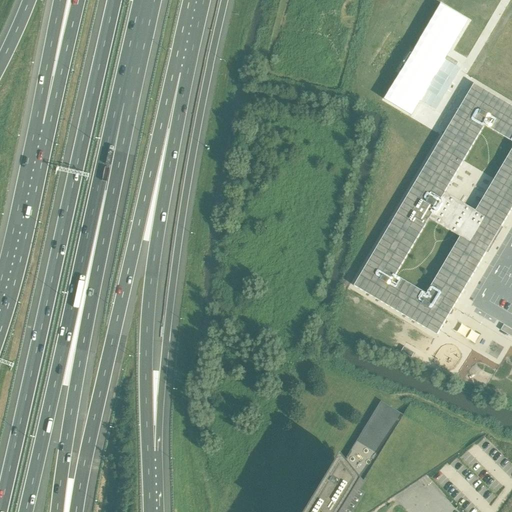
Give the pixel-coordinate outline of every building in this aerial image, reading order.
[(430,5),(377,87),(412,110),(465,27),(430,5)] [(435,330),(511,211),(511,100),(482,81),(354,278),(435,330)] [(511,329),(504,325),(500,330),(511,337),(511,329)] [(377,335),(375,340),(386,345),(388,340),(377,335)] [(411,358),(414,353),(415,353),(404,347),(401,352),(411,358)] [(441,465),(462,451),(381,401),(354,445),(346,459),(343,456),(309,511),(371,511),(428,474),(441,465)]
